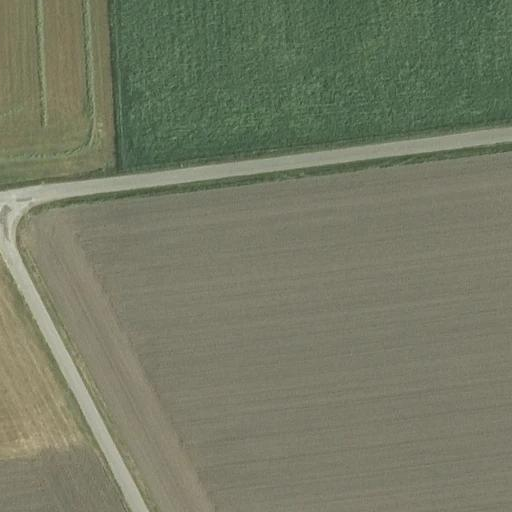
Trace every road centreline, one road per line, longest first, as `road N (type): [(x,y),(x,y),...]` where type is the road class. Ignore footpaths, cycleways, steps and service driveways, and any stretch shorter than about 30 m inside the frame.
road 1 (unclassified): [(0,191),(511,128)]
road 2 (unclassified): [(0,231),(143,511)]
